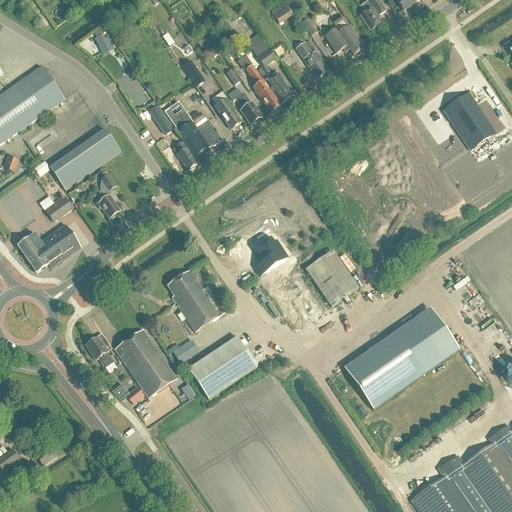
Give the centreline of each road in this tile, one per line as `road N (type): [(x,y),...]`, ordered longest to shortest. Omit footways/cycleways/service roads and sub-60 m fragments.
road 1 (tertiary): [(174,198),(462,0)]
road 2 (residential): [(174,198),(91,80),(0,18)]
road 3 (primary): [(162,511),(40,344)]
road 4 (tertiary): [(45,305),(174,198)]
